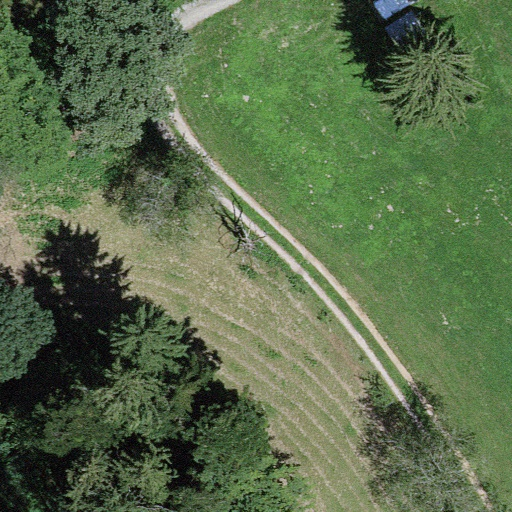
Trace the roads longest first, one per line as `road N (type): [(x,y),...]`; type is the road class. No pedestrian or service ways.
road 1 (track): [(489,511),(451,450),(328,295),(177,147),(128,63)]
road 2 (track): [(232,0),(0,139)]
